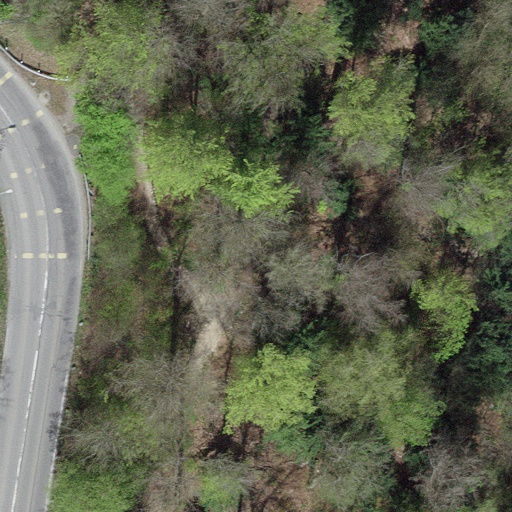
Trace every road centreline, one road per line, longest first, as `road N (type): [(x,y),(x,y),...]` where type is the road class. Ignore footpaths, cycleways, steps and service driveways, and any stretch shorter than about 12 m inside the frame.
road 1 (primary): [(11,511),(47,245),(38,184),(0,106)]
road 2 (track): [(38,184),(80,78),(92,7)]
